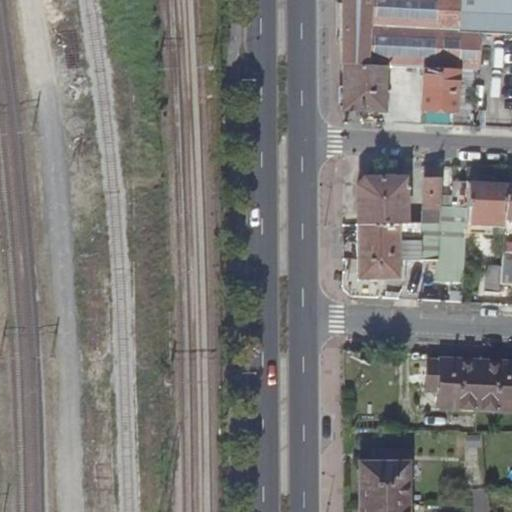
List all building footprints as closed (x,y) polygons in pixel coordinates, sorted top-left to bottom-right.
[(511,0),(341,0),(342,67),(385,69),(423,70),(456,72),(472,74),(477,74),(480,34),(511,34),(511,0)] [(342,110),(358,111),(385,113),(385,69),(342,67),(342,110)] [(453,113),(456,72),(423,70),(421,111),(453,113)] [(356,186),(356,225),(406,224),(404,178),(364,178),(360,182),(356,186)] [(439,206),(439,178),(423,179),(422,216),(417,216),(416,224),(438,225),(439,206)] [(438,225),(416,224),(406,224),(356,225),(357,278),(397,279),(398,247),(436,247),(435,284),(462,285),(464,234),(467,183),(452,182),(451,207),(439,206),(438,225)] [(504,186),(467,183),(464,234),(501,236),(502,221),(504,186)] [(511,186),(504,186),(502,221),(511,220),(511,186)] [(484,288),(499,289),(500,265),(485,264),(484,288)] [(477,410),(481,360),(427,357),(425,391),(438,392),(437,407),(477,410)] [(511,361),(481,360),(477,410),(511,412),(511,361)] [(358,464),(358,505),(408,505),(408,451),(374,451),(373,463),(358,464)] [(483,488),(483,510),(499,510),(499,488),(483,488)]
